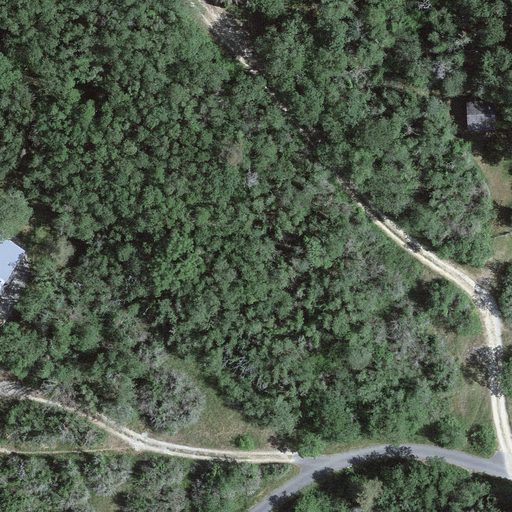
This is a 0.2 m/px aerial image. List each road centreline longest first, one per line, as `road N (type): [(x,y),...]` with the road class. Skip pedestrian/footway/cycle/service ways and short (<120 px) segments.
road 1 (unclassified): [(511,452),(487,305),(375,215),(196,0)]
road 2 (track): [(511,476),(429,450),(376,449),(343,457),(260,511)]
